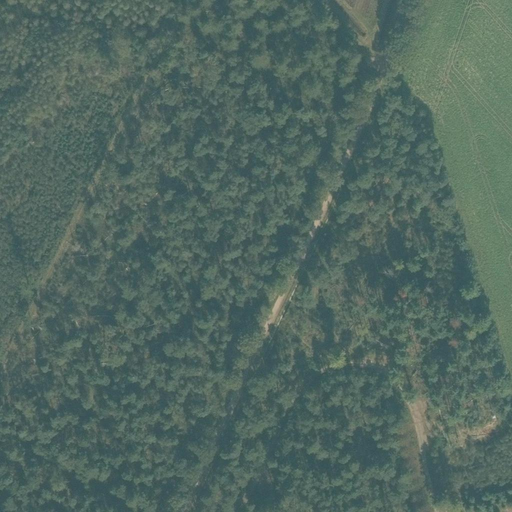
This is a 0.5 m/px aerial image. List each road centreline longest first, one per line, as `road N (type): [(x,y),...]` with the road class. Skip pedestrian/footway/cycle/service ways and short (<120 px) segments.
road 1 (track): [(183,511),(384,68)]
road 2 (track): [(436,511),(402,394),(378,369),(351,364),(326,369),(299,389),(239,511)]
